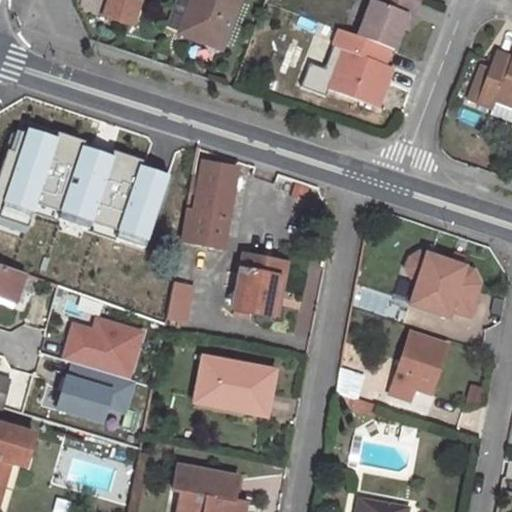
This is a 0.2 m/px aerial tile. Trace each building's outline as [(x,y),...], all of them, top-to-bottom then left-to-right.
[(107,0),(102,17),(134,28),(142,0),(107,0)] [(179,33),(191,0),(176,0),(166,28),(179,33)] [(221,51),(239,0),(191,0),(179,33),(178,34),(221,51)] [(371,1),(357,37),(389,49),(393,51),(400,32),(406,17),(412,19),(419,2),(413,0),(376,0),(376,2),(371,1)] [(406,35),(412,19),(406,17),(400,32),(406,35)] [(326,91),(377,112),(378,110),(390,77),(380,73),(383,66),(389,49),(357,37),(338,31),(332,49),(340,52),(326,91)] [(511,123),(511,63),(510,62),(494,56),(489,68),(475,104),(491,109),(488,115),(511,123)] [(480,65),(466,100),(475,104),(489,68),(480,65)] [(380,73),(390,77),(393,70),(383,66),(380,73)] [(192,177),(180,243),(220,251),(235,171),(203,164),(200,178),(192,177)] [(93,171),(75,234),(72,233),(63,262),(104,275),(132,183),(93,171)] [(0,268),(24,276),(32,251),(0,240),(0,268)] [(470,283),(474,273),(420,254),(411,259),(407,270),(411,279),(418,281),(409,306),(447,319),(450,312),(468,319),(479,287),(470,283)] [(242,255),(232,310),(265,317),(269,297),(275,298),(282,263),(242,255)] [(269,297),(265,317),(277,319),(287,265),(282,263),(275,298),(269,297)] [(0,297),(14,302),(18,290),(26,292),(32,294),(36,280),(24,276),(0,268),(0,297)] [(160,321),(182,325),(190,288),(168,283),(160,321)] [(22,304),(26,292),(18,290),(14,302),(22,304)] [(89,319),(87,329),(63,324),(56,364),(128,377),(137,328),(89,319)] [(411,333),(390,395),(381,392),(381,389),(367,385),(361,401),(364,402),(374,405),(405,416),(414,389),(431,395),(447,346),(411,333)] [(195,398),(234,406),(233,411),(265,417),(274,374),(202,359),(195,398)] [(53,377),(44,415),(93,427),(96,410),(122,416),(130,383),(90,373),(87,385),(53,377)] [(0,380),(0,408),(1,409),(8,383),(0,380)] [(193,408),(233,416),(233,411),(234,406),(195,398),(193,408)] [(361,411),(371,414),(374,405),(364,402),(361,411)] [(32,436),(0,426),(0,461),(9,463),(23,467),(32,436)] [(0,495),(9,463),(0,461),(0,495)] [(236,511),(238,503),(233,502),(237,479),(177,467),(172,491),(180,493),(176,511),(236,511)] [(358,502),(356,511),(407,511),(408,511),(358,502)] [(236,511),(243,511),(244,505),(238,503),(236,511)]
